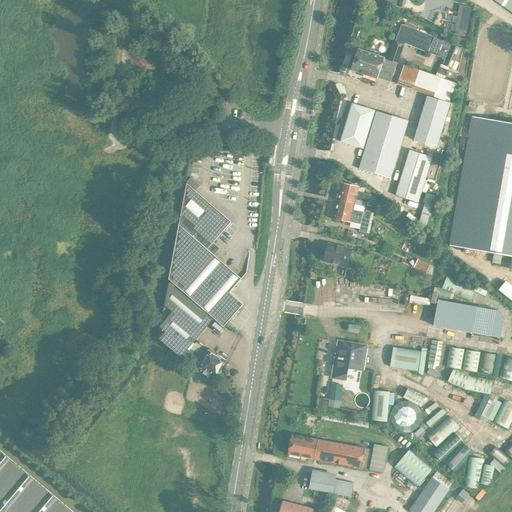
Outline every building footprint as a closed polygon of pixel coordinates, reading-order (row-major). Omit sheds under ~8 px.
[(511,0),(493,0),(511,13),(511,0)] [(459,30),(467,31),(471,7),(463,6),(459,30)] [(390,83),(403,46),(404,46),(405,43),(444,59),(442,65),(452,69),(461,48),(433,38),(434,35),(402,23),(395,43),(393,42),(387,61),(383,60),(383,59),(358,50),(351,71),(376,80),(377,78),(390,83)] [(397,85),(426,95),(433,97),(433,96),(448,102),(454,84),(403,67),(397,85)] [(437,73),(446,76),(449,69),(444,67),(444,68),(439,67),(437,73)] [(426,97),(413,139),(437,146),(450,104),(426,97)] [(362,149),(374,111),(352,104),(340,142),(362,149)] [(389,179),(408,121),(376,111),(358,169),(389,179)] [(449,247),(511,258),(509,272),(511,272),(511,124),(472,118),(449,247)] [(432,158),(413,152),(408,150),(395,196),(417,203),(432,158)] [(168,165),(170,153),(161,151),(159,164),(168,165)] [(187,183),(170,279),(224,327),(244,304),(230,292),(242,279),(215,255),(221,248),(214,242),(232,222),(187,183)] [(369,194),(367,194),(357,191),(358,187),(341,183),(337,199),(336,202),(333,218),(350,222),(361,224),(359,232),(367,233),(371,212),(366,211),(365,212),(363,212),(363,211),(354,209),(355,203),(356,199),(367,202),(367,205),(373,206),(372,208),(377,209),(379,201),(374,200),(375,197),(370,194),(369,194)] [(347,267),(351,249),(328,243),(324,261),(347,267)] [(435,268),(418,259),(414,267),(426,274),(427,273),(431,275),(435,268)] [(347,268),(345,277),(353,279),(355,270),(347,268)] [(491,281),(511,300),(511,291),(495,276),(491,281)] [(437,303),(439,297),(453,301),(454,294),(472,299),(476,286),(446,278),(444,288),(436,286),(431,301),(437,303)] [(163,335),(160,338),(190,363),(196,356),(188,349),(213,319),(170,282),(159,331),(163,335)] [(435,326),(488,335),(500,337),(503,322),(498,313),(492,312),(439,302),(435,326)] [(349,324),(348,331),(358,333),(359,326),(349,324)] [(327,360),(334,361),(338,338),(331,337),(327,360)] [(438,370),(443,341),(433,339),(425,386),(442,389),(444,380),(439,379),(441,371),(438,370)] [(339,342),(333,377),(345,379),(347,368),(362,370),(366,347),(342,343),(339,342)] [(394,346),(391,365),(419,370),(422,350),(394,346)] [(463,367),(465,348),(450,346),(448,366),(463,367)] [(479,370),(480,350),(465,349),(464,369),(479,370)] [(201,368),(210,373),(207,377),(215,381),(217,377),(218,378),(227,362),(217,356),(216,352),(212,350),(209,351),(205,358),(206,358),(201,368)] [(481,372),(494,372),(495,353),(482,352),(481,372)] [(511,356),(505,356),(502,377),(511,378),(511,356)] [(475,413),(510,427),(511,422),(511,400),(505,398),(504,400),(489,394),(494,382),(454,366),(449,380),(483,394),(481,398),(469,393),(464,405),(476,410),(475,413)] [(329,395),(329,406),(342,407),(343,383),(328,382),(327,395),(329,395)] [(459,403),(465,390),(459,387),(453,400),(459,403)] [(409,388),(404,398),(442,414),(444,409),(439,407),(441,402),(409,388)] [(389,404),(394,404),(395,390),(374,389),(372,419),(388,420),(389,404)] [(414,434),(426,408),(400,397),(388,422),(414,434)] [(428,435),(438,446),(461,426),(450,415),(428,435)] [(288,454),(361,468),(365,449),(291,435),(288,454)] [(374,444),(369,470),(383,473),(388,447),(374,444)] [(74,511),(0,449),(0,511),(74,511)] [(417,487),(433,469),(410,449),(394,467),(417,487)] [(466,485),(480,486),(483,457),(470,456),(466,485)] [(492,484),(494,464),(484,463),(483,483),(492,484)] [(432,477),(409,510),(411,511),(433,511),(438,505),(442,508),(449,498),(445,495),(449,489),(448,488),(452,482),(437,472),(433,477),(432,477)] [(343,495),(346,481),(311,475),(308,489),(343,495)] [(312,511),(313,509),(282,501),(279,511),(312,511)]
